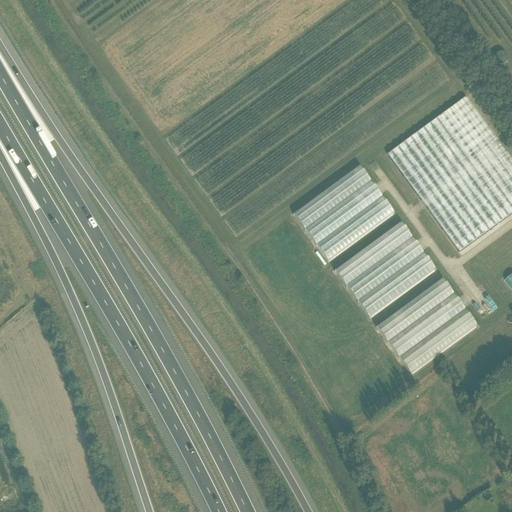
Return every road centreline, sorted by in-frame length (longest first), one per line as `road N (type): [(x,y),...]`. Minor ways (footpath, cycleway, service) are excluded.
road 1 (motorway): [(307,511),(212,357),(0,57)]
road 2 (motorway): [(245,511),(0,73)]
road 3 (motorway): [(0,126),(217,511)]
road 4 (motorway): [(0,144),(89,336),(148,511)]
road 5 (track): [(407,0),(511,133)]
